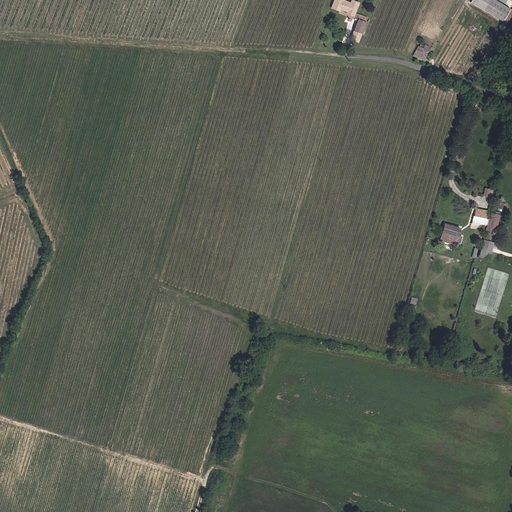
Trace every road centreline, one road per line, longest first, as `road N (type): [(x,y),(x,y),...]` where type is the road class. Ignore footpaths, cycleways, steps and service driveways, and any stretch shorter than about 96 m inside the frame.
road 1 (track): [(343,56),(0,29)]
road 2 (track): [(0,387),(55,251),(0,117)]
road 3 (residential): [(511,101),(398,63),(343,56)]
